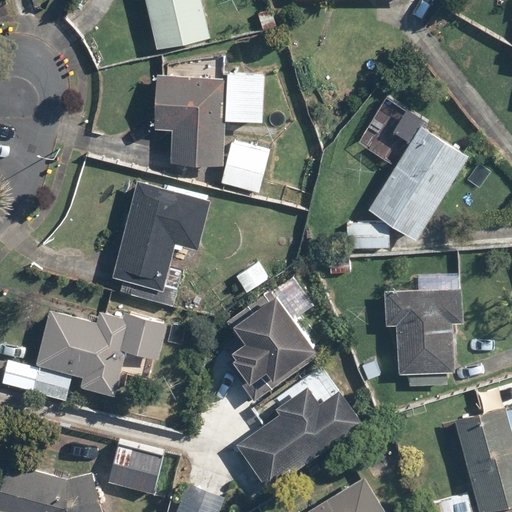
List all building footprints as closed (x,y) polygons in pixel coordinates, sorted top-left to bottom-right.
[(147,0),(158,46),(212,34),(203,0),(147,0)] [(267,70),(228,69),(228,52),(169,59),(168,71),(158,71),(157,126),(173,126),(172,162),(225,163),(221,182),(263,190),(272,147),(226,138),(226,118),(266,119),(267,70)] [(471,153),(421,121),(360,218),(347,217),(345,244),(392,247),(393,222),(418,238),(471,153)] [(212,196),(138,178),(115,273),(136,278),(132,296),(176,307),(185,269),(171,266),(177,243),(199,248),(212,196)] [(237,273),(248,290),(270,276),(258,258),(237,273)] [(465,282),(384,281),(384,324),(400,324),(399,372),(412,372),(412,380),(453,381),(454,319),(465,320),(465,282)] [(292,282),(278,292),(274,286),(228,320),(238,333),(224,343),(231,352),(226,355),(257,398),(279,382),(275,377),(318,346),(295,315),(309,305),(292,282)] [(97,316),(50,307),(40,362),(8,356),(3,381),(69,394),(73,371),(84,373),(81,385),(118,392),(126,348),(161,355),(168,317),(125,309),(124,313),(99,308),(97,316)] [(323,365),(264,409),(271,418),(236,444),(270,489),(364,419),(323,365)] [(511,399),(455,415),(481,511),(511,503),(511,399)] [(117,440),(109,481),(156,490),(164,450),(117,440)] [(6,464),(0,496),(0,511),(105,511),(94,467),(69,474),(6,464)] [(305,511),(391,511),(367,473),(305,511)] [(222,511),(229,494),(188,479),(176,511),(177,511),(222,511)] [(476,511),(469,490),(430,502),(433,511),(476,511)]
